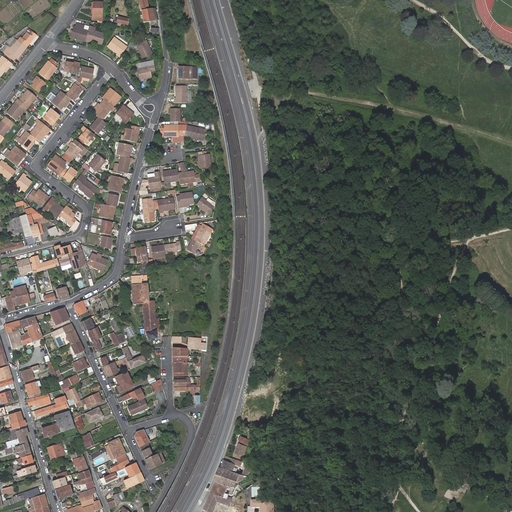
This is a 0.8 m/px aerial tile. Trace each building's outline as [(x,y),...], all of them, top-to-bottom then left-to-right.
[(146,0),(140,0),(137,1),(140,11),(142,10),(145,23),(155,20),(152,8),(148,9),(146,0)] [(102,3),(93,2),(92,20),(101,21),(102,3)] [(72,37),(86,41),(88,31),(83,29),(84,25),(77,24),(76,27),(75,27),(72,37)] [(88,31),(86,41),(89,42),(90,40),(102,43),(105,33),(89,29),(88,31)] [(30,36),(22,41),(28,45),(29,46),(32,42),(31,41),(34,38),(35,38),(39,33),(36,30),(30,36)] [(117,54),(120,57),(128,47),(114,37),(108,46),(118,53),(117,54)] [(13,47),(8,52),(16,58),(18,55),(20,57),(28,45),(22,41),(15,46),(14,48),(13,47)] [(146,41),(137,45),(143,59),(153,55),(146,41)] [(6,54),(0,60),(0,72),(3,75),(8,69),(8,68),(7,67),(13,60),(6,54)] [(8,68),(8,69),(9,70),(16,62),(13,60),(7,67),(8,68)] [(49,62),(39,74),(47,81),(57,69),(56,68),(58,65),(52,60),(49,62)] [(155,71),(153,61),(144,63),(145,68),(137,69),(139,80),(151,77),(151,72),(155,71)] [(78,74),(81,64),(73,62),(73,64),(66,62),(64,71),(78,74)] [(189,67),(179,66),(178,78),(188,79),(189,67)] [(82,67),(80,77),(91,79),(93,69),(82,67)] [(197,78),(198,67),(189,67),(188,79),(192,79),(192,78),(197,78)] [(34,83),(31,87),(39,93),(46,84),(39,78),(34,83)] [(83,90),(85,88),(77,82),(75,84),(83,90)] [(71,101),(73,102),(83,90),(75,84),(65,96),(71,101)] [(174,98),(174,103),(186,103),(186,94),(186,86),(175,86),(175,98),(174,98)] [(111,88),(103,98),(104,100),(113,107),(121,96),(111,88)] [(36,98),(27,91),(24,95),(22,98),(19,101),(18,100),(15,103),(24,110),(25,111),(36,98)] [(51,103),(60,111),(63,108),(64,106),(66,107),(71,101),(65,96),(60,92),(51,103)] [(95,109),(92,112),(98,117),(102,120),(110,109),(112,111),(114,107),(113,107),(104,100),(100,105),(96,110),(95,109)] [(24,110),(15,103),(6,114),(15,120),(19,116),(24,110)] [(130,112),(122,106),(116,113),(123,119),(124,119),(128,122),(133,116),(129,113),(130,112)] [(169,108),(169,122),(180,122),(179,108),(169,108)] [(51,127),(59,117),(50,110),(45,116),(49,119),(46,122),(51,127)] [(13,123),(6,117),(0,124),(0,135),(2,137),(13,123)] [(102,120),(98,117),(90,128),(97,134),(106,123),(102,120)] [(39,143),(50,130),(40,122),(30,136),(35,140),(39,143)] [(29,128),(25,124),(21,128),(23,130),(26,132),(29,128)] [(163,136),(177,136),(178,136),(178,134),(182,134),(184,134),(186,125),(163,125),(163,136)] [(184,134),(183,136),(202,140),(205,129),(186,125),(184,134)] [(138,136),(140,128),(133,126),(132,130),(127,128),(124,140),(135,143),(136,135),(138,136)] [(87,145),(94,136),(84,127),(81,131),(83,133),(84,134),(80,139),(87,145)] [(35,140),(30,136),(26,132),(20,139),(17,143),(28,152),(32,147),(31,146),(35,140)] [(74,161),(84,148),(75,141),(73,144),(69,148),(65,154),(66,155),(72,160),(74,161)] [(119,143),(117,155),(121,156),(129,158),(132,146),(119,143)] [(10,153),(5,158),(7,159),(16,148),(15,147),(10,153)] [(7,159),(16,167),(25,155),(16,148),(7,159)] [(206,155),(205,151),(198,152),(198,156),(200,168),(210,167),(209,154),(206,155)] [(47,165),(60,175),(65,169),(72,160),(66,155),(63,159),(68,162),(66,164),(55,155),(47,165)] [(97,156),(89,166),(96,173),(105,162),(97,156)] [(126,174),(127,173),(130,158),(129,158),(121,156),(117,172),(126,174)] [(1,161),(0,162),(0,173),(9,181),(15,173),(1,161)] [(65,169),(60,175),(70,183),(77,174),(70,168),(68,171),(65,169)] [(177,173),(177,170),(163,172),(164,183),(178,180),(177,173)] [(178,180),(179,184),(200,181),(199,175),(194,175),(194,173),(193,173),(192,171),(177,173),(178,180)] [(145,187),(146,194),(150,193),(149,189),(161,187),(158,173),(153,174),(154,174),(154,177),(151,177),(147,178),(148,186),(145,187)] [(22,174),(14,185),(24,193),(31,183),(25,179),(26,177),(22,174)] [(81,175),(75,183),(80,188),(79,190),(91,199),(97,191),(85,181),(87,179),(81,175)] [(108,191),(121,194),(124,178),(111,176),(108,191)] [(31,200),(41,208),(48,199),(38,191),(36,194),(33,197),(30,194),(26,200),(30,202),(31,200)] [(175,196),(176,207),(180,206),(180,205),(186,203),(192,202),(190,191),(178,194),(178,196),(175,196)] [(107,206),(115,208),(116,208),(119,197),(109,195),(107,206)] [(210,212),(215,204),(207,199),(202,195),(197,203),(200,205),(206,209),(210,212)] [(43,208),(56,219),(59,216),(63,210),(59,206),(54,202),(55,201),(51,198),(43,208)] [(156,201),(158,213),(163,212),(162,210),(174,209),(172,198),(156,201)] [(141,200),(144,218),(154,217),(151,199),(141,200)] [(107,206),(101,205),(99,218),(108,220),(109,215),(113,215),(115,208),(107,206)] [(63,210),(59,216),(68,224),(67,225),(70,228),(72,227),(76,222),(72,219),(75,216),(71,213),(65,208),(63,210)] [(26,215),(32,237),(39,235),(37,224),(32,226),(31,220),(41,217),(32,210),(25,212),(26,215)] [(25,239),(32,237),(26,215),(19,217),(19,218),(23,232),(25,239)] [(47,222),(41,217),(31,220),(32,226),(37,224),(40,224),(47,222)] [(19,218),(12,220),(15,231),(13,232),(13,235),(23,232),(19,218)] [(113,223),(103,221),(100,234),(110,236),(113,223)] [(201,241),(205,243),(212,226),(203,222),(201,226),(197,235),(194,234),(193,238),(201,241)] [(49,237),(57,235),(55,228),(47,230),(49,237)] [(113,239),(103,237),(101,248),(111,250),(113,239)] [(201,241),(193,238),(189,249),(197,252),(201,241)] [(163,245),(164,253),(176,251),(176,249),(179,249),(178,241),(175,242),(175,243),(163,245)] [(5,251),(23,247),(21,242),(14,244),(8,245),(7,243),(3,244),(3,245),(5,251)] [(153,257),(165,256),(164,253),(163,245),(151,247),(153,257)] [(59,249),(59,246),(54,247),(57,258),(67,255),(67,254),(70,253),(68,247),(59,249)] [(142,264),(148,263),(145,247),(134,249),(135,256),(140,255),(141,258),(141,261),(142,264)] [(68,255),(73,269),(85,265),(81,251),(68,255)] [(95,267),(94,268),(103,272),(107,261),(100,258),(99,259),(95,258),(96,256),(91,254),(87,264),(92,266),(95,267)] [(33,273),(47,269),(59,265),(57,259),(51,260),(51,262),(39,266),(39,264),(36,255),(31,257),(29,258),(30,263),(32,270),(33,273)] [(67,255),(62,256),(62,258),(59,259),(60,261),(59,261),(61,267),(69,264),(67,255)] [(20,274),(32,270),(30,263),(29,258),(16,262),(17,266),(20,274)] [(149,302),(147,275),(131,276),(133,303),(143,303),(145,333),(146,333),(149,340),(157,337),(156,332),(159,332),(158,317),(155,317),(154,302),(149,302)] [(69,297),(68,295),(66,287),(65,286),(55,289),(57,298),(58,300),(69,297)] [(13,303),(13,306),(25,302),(25,300),(27,299),(24,290),(14,293),(10,294),(11,296),(13,303)] [(53,293),(42,296),(44,302),(55,299),(53,293)] [(11,296),(5,297),(9,312),(15,310),(13,306),(13,303),(11,296)] [(87,311),(82,301),(75,304),(74,306),(78,315),(87,311)] [(64,307),(50,311),(56,325),(69,319),(64,307)] [(42,337),(39,329),(35,316),(5,325),(12,348),(42,337)] [(94,321),(92,317),(81,321),(85,331),(94,326),(92,322),(94,321)] [(119,329),(119,328),(114,319),(110,320),(115,331),(119,329)] [(79,340),(71,323),(56,331),(57,333),(64,330),(68,337),(66,338),(65,340),(66,341),(67,341),(69,340),(71,344),(79,340)] [(88,331),(92,341),(102,337),(97,327),(88,331)] [(115,335),(114,332),(110,333),(115,344),(119,343),(115,335)] [(120,332),(115,335),(119,343),(124,341),(120,332)] [(102,337),(92,341),(96,350),(101,348),(99,343),(103,341),(102,337)] [(200,339),(191,338),(190,348),(198,349),(203,349),(205,349),(206,344),(201,344),(199,344),(200,339)] [(86,355),(79,340),(71,344),(69,345),(76,360),(86,355)] [(142,355),(133,359),(127,346),(122,349),(125,356),(131,368),(146,362),(142,355)] [(187,348),(172,346),(172,355),(186,355),(187,355),(187,348)] [(101,359),(104,366),(113,362),(110,355),(106,357),(105,357),(101,359)] [(126,371),(131,368),(125,356),(113,362),(104,366),(107,374),(111,373),(112,374),(118,371),(115,365),(122,361),(126,371)] [(290,359),(283,356),(281,364),(288,366),(290,359)] [(78,366),(80,370),(88,366),(84,358),(73,363),(75,367),(78,366)] [(55,370),(51,360),(47,361),(53,376),(57,375),(55,370)] [(183,361),(172,361),(173,375),(183,375),(183,361)] [(38,364),(30,367),(31,368),(22,371),(25,381),(36,378),(35,376),(34,377),(32,370),(39,368),(38,364)] [(8,365),(0,367),(0,371),(4,371),(5,374),(0,375),(0,376),(1,381),(12,377),(8,365)] [(118,385),(116,386),(119,392),(133,385),(126,371),(115,376),(118,385)] [(153,374),(152,371),(146,374),(150,383),(152,382),(156,380),(153,374)] [(64,389),(80,381),(76,374),(67,379),(67,380),(64,381),(65,383),(62,385),(64,389)] [(0,386),(13,383),(12,377),(1,381),(0,380),(0,386)] [(26,385),(30,399),(42,395),(40,389),(38,390),(37,387),(41,385),(40,381),(26,385)] [(189,384),(173,384),(173,390),(185,389),(185,393),(194,393),(194,404),(198,403),(199,384),(189,384)] [(121,396),(123,400),(132,396),(133,398),(137,396),(139,402),(128,407),(132,414),(147,407),(143,397),(145,397),(140,387),(121,396)] [(13,400),(10,390),(0,393),(3,403),(13,400)] [(56,404),(65,401),(61,390),(52,393),(56,404)] [(76,391),(68,395),(70,400),(73,398),(76,403),(77,402),(81,400),(76,391)] [(83,399),(81,400),(77,402),(79,406),(85,403),(86,407),(101,400),(98,392),(83,399)] [(28,400),(29,404),(35,403),(36,406),(51,401),(49,393),(42,395),(30,399),(28,400)] [(262,397),(246,394),(242,411),(257,415),(256,418),(270,421),(275,401),(262,397)] [(36,416),(66,407),(65,402),(34,411),(36,416)] [(102,416),(98,407),(85,413),(89,422),(102,416)] [(45,437),(76,428),(73,419),(72,420),(69,410),(54,415),(57,424),(42,428),(45,437)] [(25,422),(24,420),(22,420),(19,411),(8,414),(12,425),(25,422)] [(73,419),(77,430),(84,427),(80,416),(74,418),(73,419)] [(28,433),(27,428),(13,432),(15,437),(18,436),(20,444),(27,442),(24,434),(28,433)] [(137,432),(135,437),(139,446),(144,444),(149,442),(144,429),(137,432)] [(86,448),(95,444),(90,433),(81,437),(86,448)] [(242,436),(234,455),(243,458),(244,455),(247,456),(253,440),(242,436)] [(114,458),(125,453),(122,446),(121,447),(117,439),(108,444),(114,458)] [(2,444),(3,449),(4,449),(17,445),(15,440),(2,444)] [(31,454),(27,442),(20,444),(17,445),(4,449),(5,453),(13,451),(14,453),(20,451),(22,457),(31,454)] [(62,443),(48,447),(51,458),(66,454),(62,443)] [(108,444),(104,445),(111,460),(114,458),(108,444)] [(144,444),(139,446),(145,459),(152,455),(149,448),(146,449),(144,444)] [(145,459),(149,469),(164,462),(159,452),(152,455),(145,459)] [(32,461),(31,454),(22,457),(17,458),(18,463),(21,462),(22,464),(32,461)] [(126,455),(117,459),(121,468),(130,464),(126,455)] [(238,483),(248,475),(246,475),(250,473),(254,462),(249,461),(243,474),(237,472),(238,470),(240,471),(241,470),(238,469),(236,466),(237,463),(243,465),(244,462),(242,461),(242,460),(227,455),(224,463),(217,480),(229,485),(233,486),(234,487),(236,482),(238,483)] [(88,470),(83,456),(75,459),(79,472),(88,470)] [(132,476),(140,472),(136,462),(127,466),(132,476)] [(17,470),(16,467),(11,469),(13,476),(8,477),(9,479),(36,471),(34,465),(17,470)] [(88,470),(79,472),(81,480),(91,477),(88,470)] [(125,479),(129,487),(144,481),(140,472),(132,476),(125,479)] [(114,473),(105,477),(107,482),(116,478),(114,473)] [(56,479),(52,480),(54,488),(66,484),(64,477),(56,479)] [(94,485),(91,477),(81,480),(73,482),(74,485),(78,483),(78,485),(88,482),(90,486),(94,485)] [(233,499),(235,494),(233,493),(235,487),(234,487),(233,486),(230,492),(227,491),(229,485),(217,480),(213,490),(233,499)] [(0,481),(0,507),(10,504),(9,503),(7,503),(6,501),(1,502),(0,496),(0,495),(5,495),(15,493),(13,487),(2,490),(2,489),(3,483),(2,481),(0,481)] [(55,489),(58,499),(78,492),(79,492),(79,490),(72,493),(69,485),(55,489)] [(91,494),(96,492),(95,487),(82,491),(87,507),(100,503),(99,499),(94,501),(91,494)] [(14,503),(40,494),(38,488),(13,496),(14,500),(13,501),(14,503)] [(231,505),(233,499),(213,490),(204,508),(213,511),(219,500),(228,504),(228,503),(231,505)] [(87,507),(82,491),(79,492),(78,492),(82,505),(83,508),(87,507)] [(110,507),(116,505),(120,498),(119,495),(118,493),(112,495),(114,500),(108,502),(110,507)] [(31,510),(47,505),(44,494),(32,498),(29,499),(31,508),(28,508),(29,511),(31,510)] [(7,503),(9,503),(8,500),(7,501),(5,495),(0,495),(0,496),(1,502),(6,501),(7,503)] [(263,506),(263,511),(276,511),(276,500),(255,500),(255,506),(263,506)] [(87,511),(99,509),(102,507),(100,503),(87,507),(83,508),(82,505),(64,510),(64,511),(87,511)]
